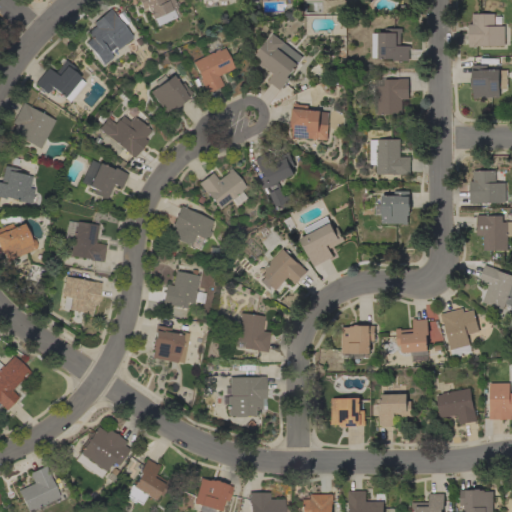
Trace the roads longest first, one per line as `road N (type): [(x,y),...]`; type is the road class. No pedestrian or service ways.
road 1 (residential): [(440,0),(441,284),(352,287),(330,298),(310,325),(300,359),(293,462)]
road 2 (residential): [(97,379),(0,308),(11,67),(79,0)]
road 3 (residential): [(511,451),(472,460),(267,462),(187,438),(97,379)]
road 4 (residential): [(0,452),(60,420),(97,379),(126,321),(144,210),(172,169),(214,139)]
road 5 (residential): [(214,139),(235,143),(261,128),(263,110),(246,104),(213,123),(214,139)]
